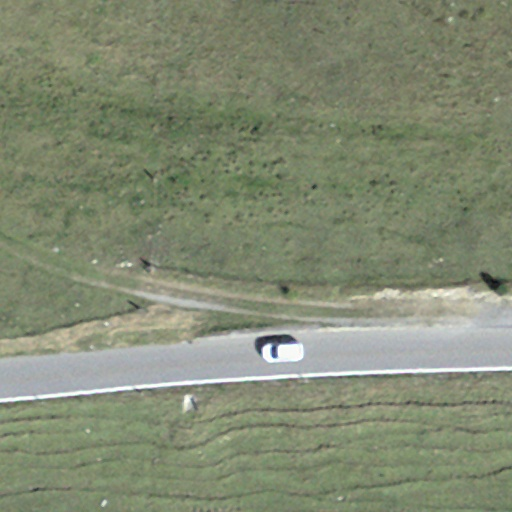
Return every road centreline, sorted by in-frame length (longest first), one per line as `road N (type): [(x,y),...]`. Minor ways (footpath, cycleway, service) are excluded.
road 1 (secondary): [(0,379),(511,348)]
road 2 (track): [(459,349),(461,311),(293,306),(96,270)]
